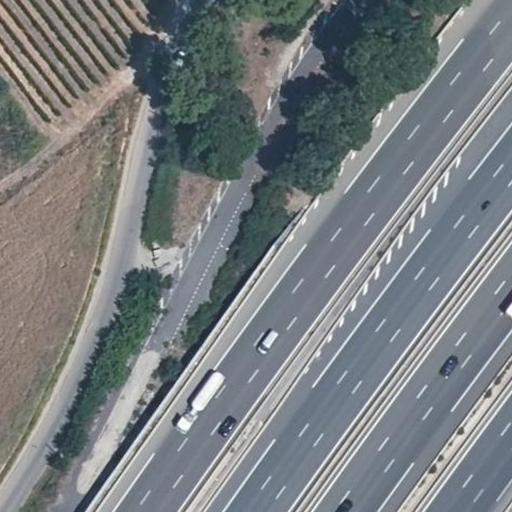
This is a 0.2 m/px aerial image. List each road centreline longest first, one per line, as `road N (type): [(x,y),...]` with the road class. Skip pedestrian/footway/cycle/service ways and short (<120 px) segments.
road 1 (motorway): [(511,22),(145,511)]
road 2 (unclassified): [(198,0),(148,106),(130,230),(108,300),(0,494)]
road 3 (motorway): [(511,167),(257,511)]
road 4 (motorway): [(345,511),(511,286)]
